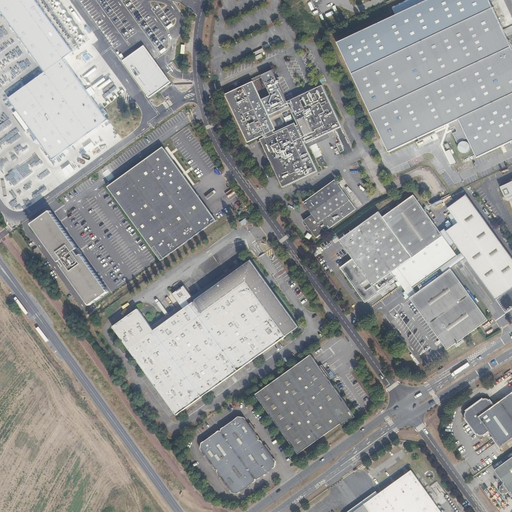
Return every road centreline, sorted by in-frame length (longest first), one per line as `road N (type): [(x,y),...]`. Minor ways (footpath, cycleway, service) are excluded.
road 1 (unclassified): [(205,0),(196,65),(215,139),(404,402)]
road 2 (tertiary): [(15,285),(179,511)]
road 3 (unknown): [(283,466),(249,416),(231,413),(194,445),(223,495),(245,493)]
road 4 (tertiary): [(404,402),(251,511)]
road 5 (tertiary): [(276,511),(412,415)]
road 6 (tertiary): [(511,335),(404,402)]
